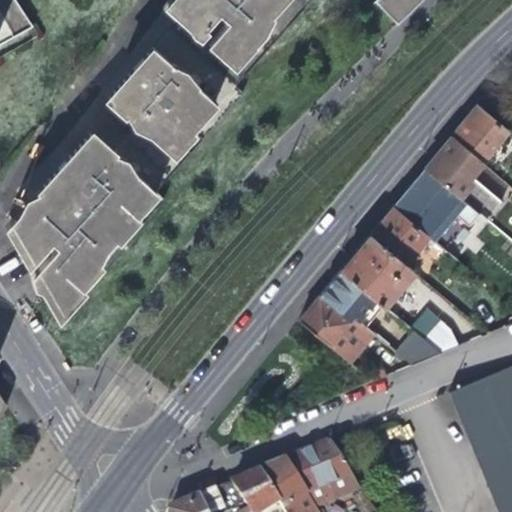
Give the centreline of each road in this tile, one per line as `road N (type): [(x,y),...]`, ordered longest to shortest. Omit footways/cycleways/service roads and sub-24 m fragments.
road 1 (secondary): [(115,488),(511,26)]
road 2 (residential): [(115,488),(192,471),(511,348)]
road 3 (residential): [(0,328),(115,488)]
